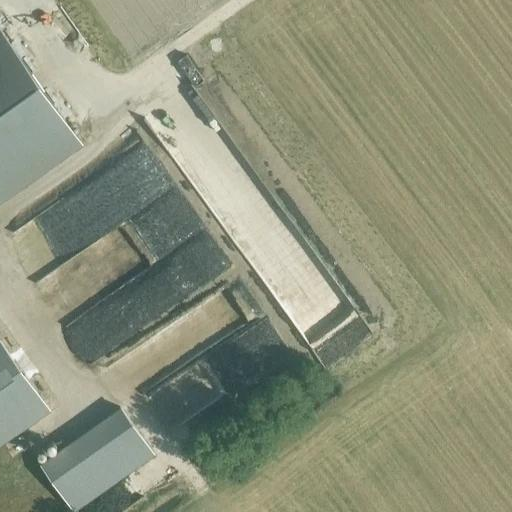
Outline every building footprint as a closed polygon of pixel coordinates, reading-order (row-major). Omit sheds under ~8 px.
[(0,197),(79,141),(0,28),(0,197)] [(130,182),(140,198),(166,182),(156,165),(130,182)] [(167,185),(127,210),(138,228),(151,220),(166,244),(194,227),(167,185)] [(171,293),(213,260),(193,234),(122,289),(147,320),(155,314),(162,324),(183,308),(171,293)] [(142,397),(167,431),(279,347),(252,311),(244,317),(235,305),(225,312),(218,302),(180,330),(182,334),(154,355),(144,340),(126,354),(142,375),(144,373),(154,388),(142,397)] [(0,443),(48,409),(0,341),(0,443)] [(98,376),(122,360),(118,354),(93,369),(98,376)] [(41,465),(74,506),(153,454),(122,409),(41,465)]
